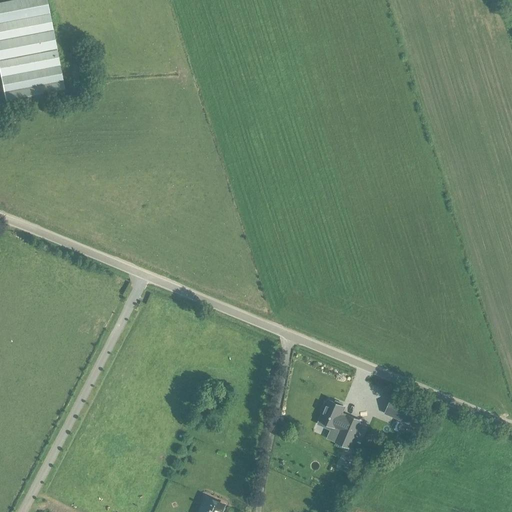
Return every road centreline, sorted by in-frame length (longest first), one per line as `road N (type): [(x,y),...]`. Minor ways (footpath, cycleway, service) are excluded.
road 1 (unclassified): [(511,429),(0,219)]
road 2 (unknown): [(290,337),(261,511)]
